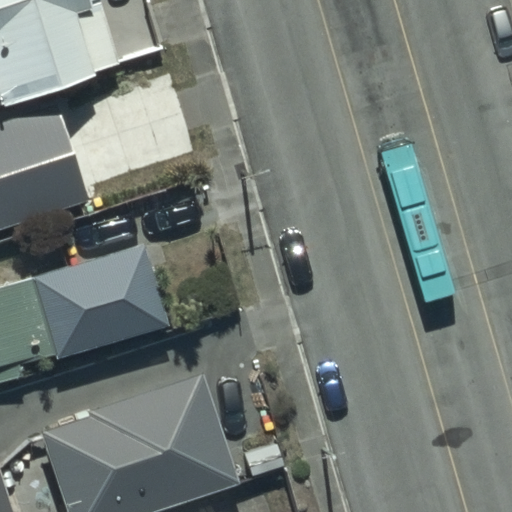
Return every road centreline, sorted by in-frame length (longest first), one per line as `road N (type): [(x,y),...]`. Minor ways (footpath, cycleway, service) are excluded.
road 1 (residential): [(397,511),(246,0)]
road 2 (residential): [(437,0),(511,249)]
